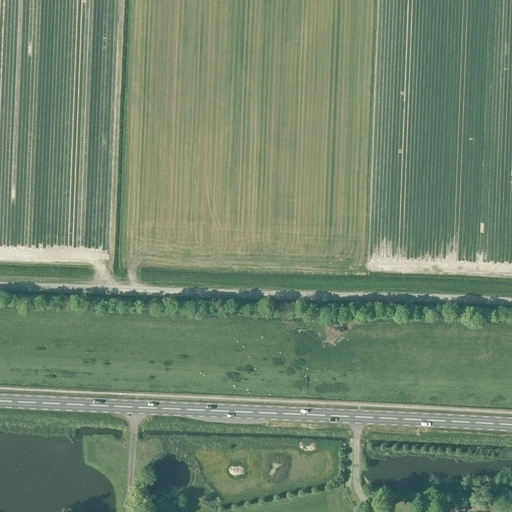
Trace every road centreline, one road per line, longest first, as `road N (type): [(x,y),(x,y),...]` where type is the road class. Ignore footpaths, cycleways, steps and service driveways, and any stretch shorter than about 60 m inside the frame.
road 1 (primary): [(511,424),(0,399)]
road 2 (unclassified): [(511,302),(0,286)]
